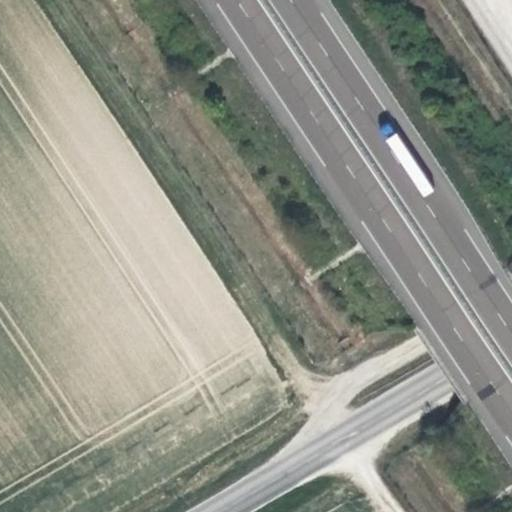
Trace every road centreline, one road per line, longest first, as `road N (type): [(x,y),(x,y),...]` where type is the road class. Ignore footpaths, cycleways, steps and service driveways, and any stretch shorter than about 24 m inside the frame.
road 1 (track): [(57,0),(339,441),(399,511)]
road 2 (motorway): [(244,0),(511,415)]
road 3 (track): [(511,289),(126,511)]
road 4 (motorway): [(511,319),(305,0)]
road 5 (secondary): [(220,511),(511,343)]
